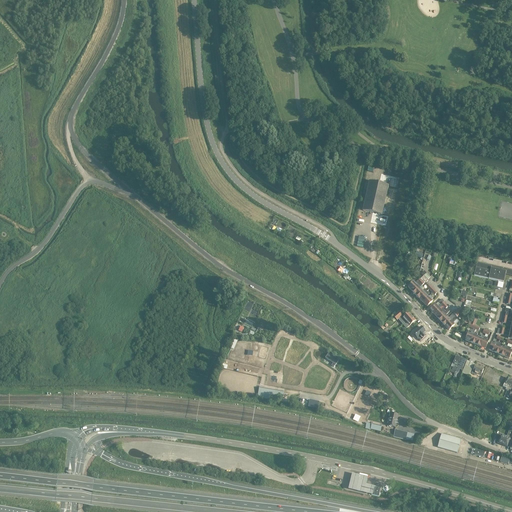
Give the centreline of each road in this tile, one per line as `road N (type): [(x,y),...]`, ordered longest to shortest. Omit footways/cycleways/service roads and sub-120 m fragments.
road 1 (tertiary): [(511,370),(445,341),(335,243),(233,181),(207,134),(190,0)]
road 2 (unclassified): [(511,456),(423,417),(357,353),(218,265),(129,193)]
road 3 (unknown): [(211,0),(221,111),(253,174),(342,223),(366,149)]
road 4 (unclassified): [(511,186),(375,152),(303,118),(271,0)]
road 5 (motorway): [(314,511),(0,475)]
road 6 (tertiary): [(395,477),(241,444),(124,432)]
road 7 (motorway): [(358,511),(145,471),(101,455)]
road 8 (unclassified): [(129,193),(89,158),(69,126),(108,51),(123,0)]
road 9 (motorway): [(0,488),(215,511)]
road 10 (unclassified): [(0,283),(44,243),(84,184),(129,193)]
road 11 (tertiary): [(395,477),(511,511)]
